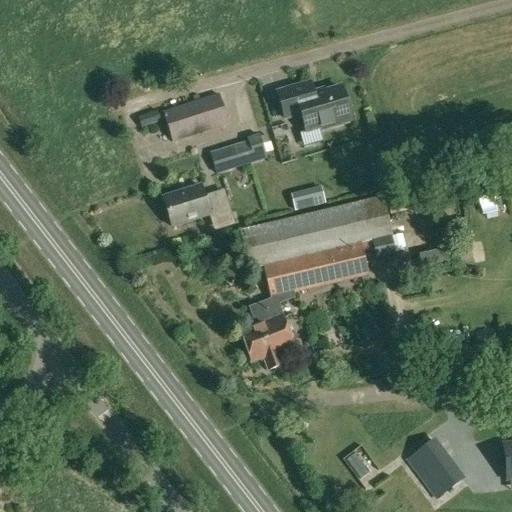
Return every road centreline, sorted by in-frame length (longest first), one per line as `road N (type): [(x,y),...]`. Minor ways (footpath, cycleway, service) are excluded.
road 1 (secondary): [(259,511),(0,176)]
road 2 (unclassified): [(176,511),(60,362)]
